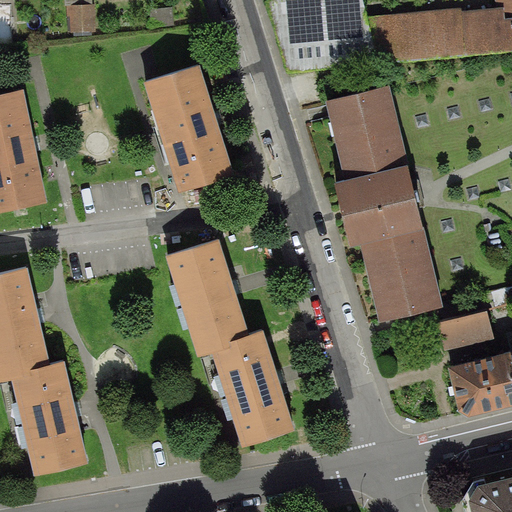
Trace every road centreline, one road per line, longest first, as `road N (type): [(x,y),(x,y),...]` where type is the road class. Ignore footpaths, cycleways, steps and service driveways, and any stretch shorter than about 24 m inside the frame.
road 1 (residential): [(89,511),(384,460)]
road 2 (residential): [(0,246),(290,198)]
road 3 (residential): [(290,198),(384,460)]
road 4 (residential): [(236,0),(290,198)]
road 5 (residential): [(384,460),(511,429)]
